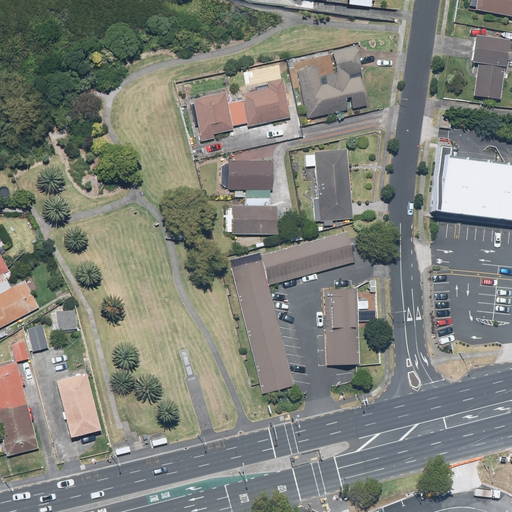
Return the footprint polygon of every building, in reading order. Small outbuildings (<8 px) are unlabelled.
[(511,0),(469,0),(469,7),(475,8),(475,12),(511,17),(510,20),(511,19),(511,0)] [(507,41),(473,36),(469,62),(477,63),(472,97),(498,101),(507,41)] [(365,106),(355,47),(331,51),(336,82),(319,85),(316,66),(296,70),(305,117),(365,106)] [(223,92),(191,99),(201,141),(214,138),(213,134),(233,130),(232,127),(245,124),(246,128),(288,118),(280,80),(264,84),(265,90),(240,95),(241,101),(226,104),(223,92)] [(347,150),(313,153),(318,223),(352,220),(347,150)] [(272,162),(226,160),(225,189),(235,190),(235,198),(245,198),(245,206),(231,206),(231,213),(226,212),(225,233),(276,236),(277,206),(270,206),(272,162)] [(511,168),(449,162),(437,214),(511,223),(511,168)] [(352,237),(262,259),(268,284),(358,262),(352,237)] [(0,329),(39,308),(23,280),(10,287),(3,276),(8,273),(0,257),(0,329)] [(295,391),(262,259),(235,266),(268,397),(295,391)] [(355,294),(328,294),(330,375),(357,375),(355,294)] [(75,331),(73,311),(50,312),(52,333),(75,331)] [(42,327),(26,332),(31,351),(47,347),(42,327)] [(23,342),(10,346),(14,363),(28,360),(23,342)] [(16,365),(0,368),(0,434),(6,458),(36,450),(21,388),(26,387),(22,373),(18,374),(16,365)] [(86,376),(55,384),(69,439),(100,431),(86,376)]
